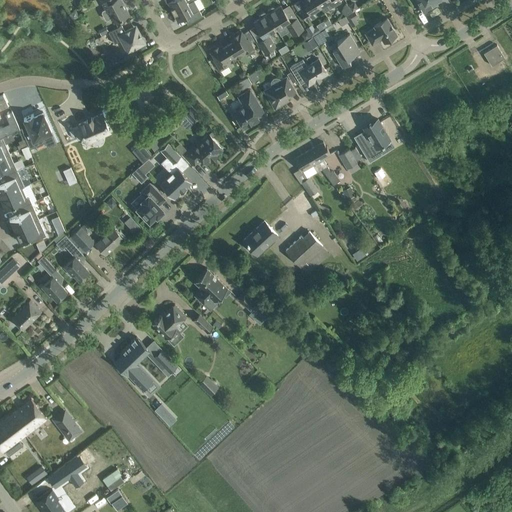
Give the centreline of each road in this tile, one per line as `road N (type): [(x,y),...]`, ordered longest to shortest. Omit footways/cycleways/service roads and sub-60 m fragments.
road 1 (tertiary): [(22,374),(236,177),(403,70),(420,46)]
road 2 (residential): [(242,0),(171,40),(145,0)]
